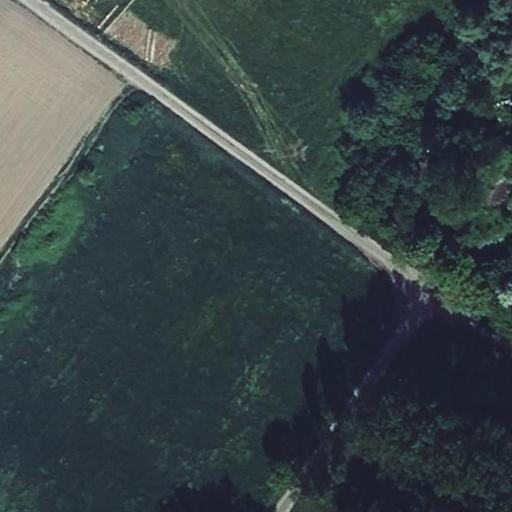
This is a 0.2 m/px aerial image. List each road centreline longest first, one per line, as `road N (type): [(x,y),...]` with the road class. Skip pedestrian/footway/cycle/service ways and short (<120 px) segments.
road 1 (track): [(29,0),(434,296)]
road 2 (track): [(434,296),(265,511)]
